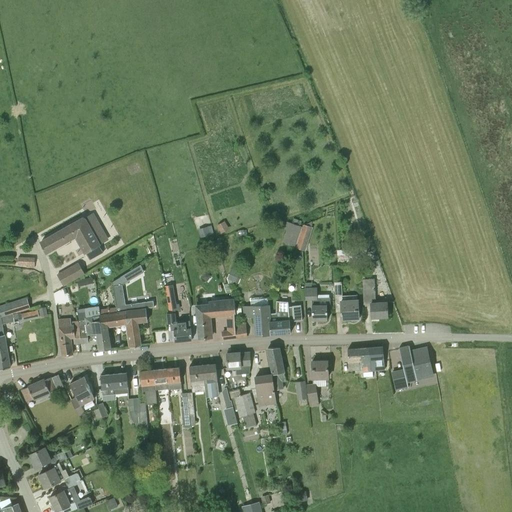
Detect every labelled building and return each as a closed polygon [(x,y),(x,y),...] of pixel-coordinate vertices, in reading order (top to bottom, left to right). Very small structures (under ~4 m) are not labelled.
[(98,243),(106,239),(93,216),(86,220),(84,218),(68,227),(40,243),(45,253),(70,239),(76,236),(89,260),(103,252),(98,243)] [(302,226),(300,226),(302,221),(294,218),(292,223),(288,222),(285,229),(287,230),(283,242),(296,247),(305,251),(313,227),(312,227),(312,222),(303,225),(302,226)] [(225,221),(216,226),(221,234),(230,229),(225,221)] [(201,236),(210,234),(208,227),(199,230),(201,236)] [(339,248),(339,262),(352,261),(352,247),(339,248)] [(35,258),(18,258),(18,266),(23,266),(23,268),(35,268),(35,258)] [(74,279),(84,274),(78,263),(68,268),(74,279)] [(154,307),(153,300),(126,304),(125,293),(128,292),(126,283),(145,272),(141,264),(113,282),(116,307),(117,307),(118,318),(132,316),(132,322),(137,321),(137,322),(148,321),(146,308),(154,307)] [(227,278),(228,283),(229,286),(234,286),(234,282),(238,284),(243,273),(231,269),(227,278)] [(376,303),(375,289),(375,278),(362,279),(364,306),(371,306),(372,318),(388,317),(387,302),(376,303)] [(358,300),(343,301),(342,281),(334,282),(336,312),(341,312),(341,314),(342,314),(342,319),(358,318),(358,300)] [(312,300),(312,320),(327,320),(327,307),(331,307),(330,297),(317,297),(317,288),(312,288),(312,283),(305,283),(305,300),(312,300)] [(174,294),(166,295),(169,311),(176,310),(174,294)] [(269,305),(268,305),(268,298),(251,299),(251,307),(244,307),(245,317),(255,316),(257,335),(269,334),(268,320),(269,320),(270,319),(270,313),(269,313),(269,305)] [(223,339),(237,338),(236,331),(233,300),(213,301),(213,305),(197,306),(200,339),(210,338),(208,316),(227,314),(229,332),(222,333),(223,339)] [(291,332),(290,321),(292,321),(293,322),(301,321),(300,306),(291,307),(288,308),(288,303),(275,302),(274,312),(270,313),(270,319),(271,334),(280,333),(291,332)] [(0,315),(0,317),(17,313),(21,312),(19,304),(0,309),(0,315)] [(140,346),(137,322),(137,321),(132,322),(132,316),(118,318),(117,307),(116,307),(100,309),(101,315),(102,326),(108,326),(126,323),(128,337),(130,347),(140,346)] [(21,314),(23,319),(39,315),(38,310),(21,314)] [(0,317),(0,349),(7,348),(3,324),(19,321),(17,313),(0,317)] [(174,323),(176,322),(175,314),(167,314),(168,323),(174,323)] [(111,350),(108,326),(102,326),(101,315),(85,317),(85,319),(78,320),(80,327),(80,342),(88,342),(88,335),(97,333),(100,351),(111,350)] [(78,320),(70,321),(70,319),(58,320),(60,338),(63,356),(73,354),(70,337),(75,337),(75,342),(80,342),(80,327),(78,320)] [(191,328),(190,328),(189,321),(176,322),(174,323),(175,330),(174,330),(175,342),(192,340),(191,328)] [(373,375),(373,370),(385,369),(382,346),(365,348),(367,376),(373,375)] [(409,346),(399,348),(405,377),(415,375),(414,372),(431,369),(426,348),(410,351),(409,346)] [(284,373),(284,372),(279,347),(268,348),(275,390),(284,388),(283,382),(285,381),(284,373)] [(0,349),(0,369),(10,368),(7,348),(0,349)] [(363,376),(367,376),(365,348),(348,349),(349,362),(362,361),(363,376)] [(237,367),(237,374),(252,373),(250,352),(227,353),(228,368),(237,367)] [(313,378),(328,377),(328,361),(312,361),(313,378)] [(218,388),(217,377),(216,363),(203,365),(205,389),(218,388)] [(192,386),(192,392),(193,392),(206,391),(205,389),(203,365),(189,366),(191,380),(190,380),(191,386),(192,386)] [(182,388),(181,381),(179,367),(167,368),(168,382),(169,389),(182,388)] [(156,390),(169,389),(168,382),(167,368),(154,370),(156,390)] [(157,403),(156,390),(154,370),(141,371),(143,391),(145,391),(146,404),(157,403)] [(116,393),(129,392),(127,372),(114,374),(116,393)] [(105,394),(116,393),(114,374),(101,375),(102,388),(105,394)] [(63,386),(63,384),(59,375),(22,390),(27,401),(57,388),(63,386)] [(276,404),(274,393),(272,375),(255,377),(258,395),(259,406),(276,404)] [(89,388),(90,387),(84,377),(70,384),(76,397),(72,399),(79,415),(85,412),(81,404),(94,398),(89,388)] [(316,383),(306,385),(306,380),(296,382),(299,399),(309,398),(310,406),(319,405),(316,383)] [(222,392),(229,415),(235,414),(232,400),(230,400),(227,387),(225,388),(222,392)] [(256,412),(250,392),(235,397),(233,391),(230,392),(235,411),(238,411),(239,417),(254,413),(256,412)] [(183,406),(181,407),(183,426),(191,426),(189,415),(189,406),(187,392),(182,393),(183,406)] [(189,415),(191,426),(195,425),(194,414),(195,414),(194,405),(193,392),(187,392),(189,406),(189,415)] [(147,427),(146,418),(144,397),(129,398),(130,412),(131,419),(136,423),(140,423),(140,427),(147,427)] [(103,417),(108,415),(103,403),(97,405),(103,417)] [(69,448),(49,457),(45,447),(29,454),(36,468),(50,461),(52,465),(59,462),(73,456),(69,448)] [(64,479),(67,485),(84,477),(80,468),(75,470),(76,473),(69,476),(66,469),(63,470),(59,462),(52,465),(54,468),(39,475),(45,488),(64,479)] [(75,502),(79,510),(93,504),(90,496),(80,500),(74,486),(50,497),(56,511),(75,502)] [(296,502),(308,500),(306,491),(295,493),(296,502)] [(271,503),(269,494),(261,497),(263,505),(271,503)] [(118,506),(114,497),(105,501),(109,510),(118,506)] [(262,511),(259,502),(243,507),(244,511),(262,511)] [(21,511),(18,503),(7,507),(0,509),(0,511),(21,511)]
